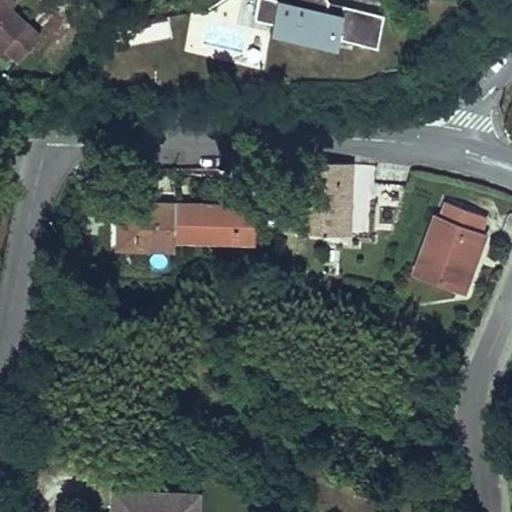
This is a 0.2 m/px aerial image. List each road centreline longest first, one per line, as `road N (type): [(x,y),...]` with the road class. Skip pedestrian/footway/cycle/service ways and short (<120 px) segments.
road 1 (tertiary): [(456,152),(43,127)]
road 2 (tertiary): [(43,127),(0,386)]
road 3 (residential): [(486,511),(470,411),(511,301)]
